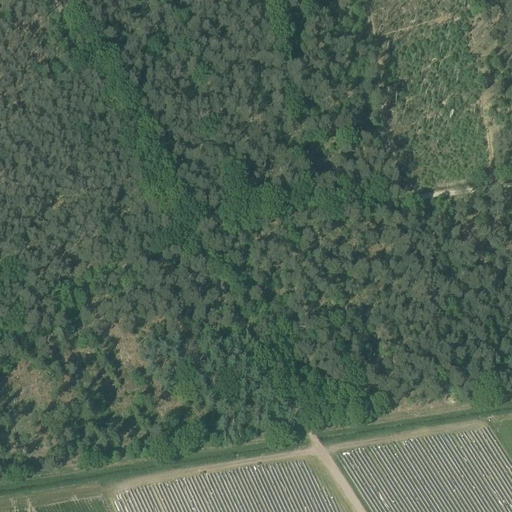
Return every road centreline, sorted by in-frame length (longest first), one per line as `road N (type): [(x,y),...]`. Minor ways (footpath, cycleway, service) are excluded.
road 1 (track): [(187,230),(360,511)]
road 2 (track): [(511,180),(187,230)]
road 3 (track): [(59,0),(187,230)]
road 4 (track): [(187,230),(0,349)]
